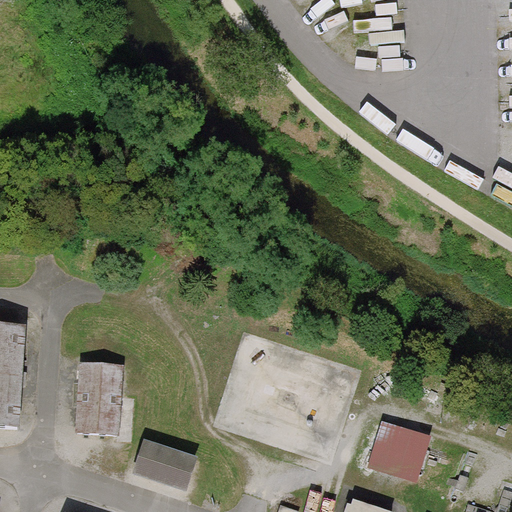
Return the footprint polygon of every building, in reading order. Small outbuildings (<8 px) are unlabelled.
[(0,320),(0,423),(20,425),(26,322),(0,320)] [(80,361),(76,432),(120,435),(125,364),(80,361)] [(431,435),(382,421),(369,466),(418,481),(431,435)] [(145,438),(134,472),(188,490),(199,456),(145,438)] [(392,511),(353,498),(351,504),(348,503),(345,511),(392,511)]
